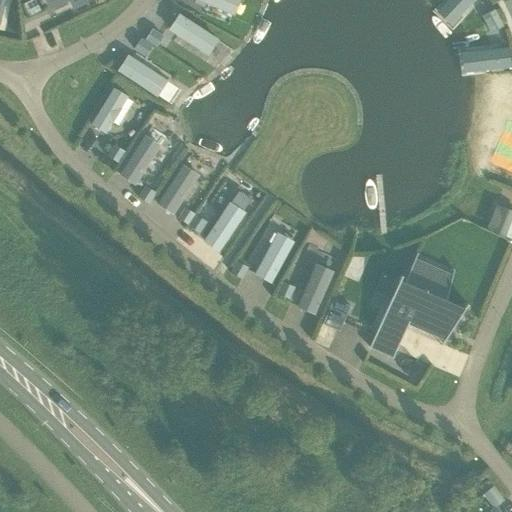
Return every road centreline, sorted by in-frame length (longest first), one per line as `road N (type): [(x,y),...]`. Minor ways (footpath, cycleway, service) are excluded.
road 1 (residential): [(456,425),(386,397),(321,358),(96,186),(37,115),(21,70)]
road 2 (primary): [(171,511),(0,350)]
road 3 (primary): [(0,373),(136,511)]
road 4 (unclassified): [(456,425),(511,268)]
road 5 (residential): [(147,0),(102,38),(21,70)]
